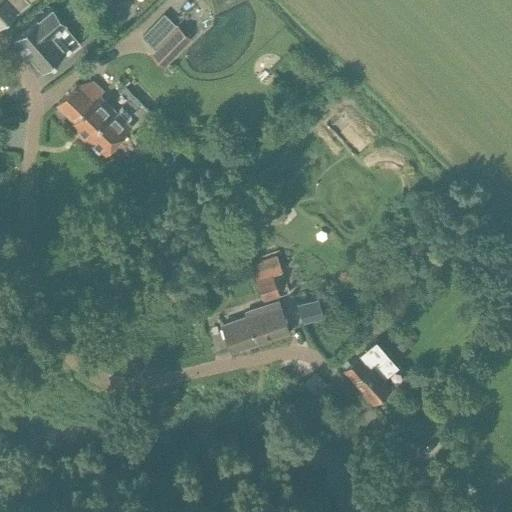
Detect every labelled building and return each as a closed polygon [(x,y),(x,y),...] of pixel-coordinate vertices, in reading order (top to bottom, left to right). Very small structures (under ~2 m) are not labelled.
[(0,0),(0,25),(13,14),(28,1),(27,0),(0,0)] [(13,38),(42,71),(72,44),(60,30),(68,23),(52,5),(38,18),(37,17),(13,38)] [(163,68),(191,38),(164,12),(141,36),(155,49),(149,55),(163,68)] [(58,102),(75,119),(70,124),(102,155),(130,126),(98,95),(102,91),(92,81),(83,91),(76,84),(58,102)] [(291,208),(277,194),(265,206),(278,220),(291,208)] [(277,254),(251,263),(263,300),(289,292),(277,254)] [(458,270),(452,276),(456,280),(462,274),(458,270)] [(310,298),(296,302),(303,322),(314,318),(324,315),(317,295),(310,298)] [(223,325),(225,331),(231,350),(288,331),(278,301),(241,313),(243,319),(223,325)] [(373,323),(367,329),(372,335),(379,329),(373,323)] [(412,330),(396,345),(402,351),(417,336),(412,330)] [(343,368),(344,369),(373,401),(390,386),(394,391),(410,377),(376,339),(343,368)] [(441,461),(435,466),(441,472),(447,467),(441,461)]
